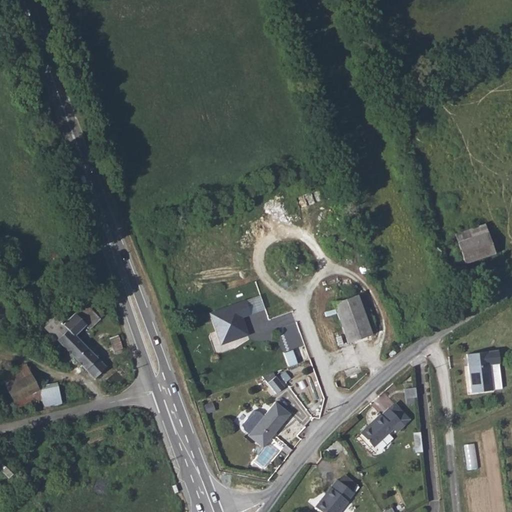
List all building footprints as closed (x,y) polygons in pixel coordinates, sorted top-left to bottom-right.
[(495,255),(485,227),(456,237),(465,265),(495,255)] [(349,342),(372,334),(359,299),(363,297),(362,294),(358,295),(357,293),(334,302),(349,342)] [(40,322),(86,376),(100,363),(72,330),(81,322),(84,324),(98,312),(92,306),(96,303),(90,297),(87,300),(82,295),(56,318),(50,312),(40,322)] [(250,314),(245,301),(211,313),(224,347),(250,338),(242,316),(250,314)] [(284,352),(289,365),(297,362),(293,349),(284,352)] [(498,350),(465,354),(470,393),(493,390),(489,365),(500,363),(498,350)] [(62,402),(58,382),(38,386),(36,380),(26,362),(0,376),(18,410),(43,397),(45,406),(62,402)] [(275,375),(266,382),(274,393),(283,386),(275,375)] [(274,431),(288,412),(273,400),(262,415),(256,411),(252,408),(239,426),(243,429),(248,433),(246,435),(261,446),(269,436),(268,435),(272,430),(274,431)] [(408,419),(390,402),(383,409),(381,408),(361,428),(376,442),(395,423),(400,427),(408,419)] [(335,457),(345,446),(337,440),(328,451),(335,457)] [(0,459),(0,468),(8,476),(15,470),(5,458),(0,459)] [(343,511),(360,493),(358,491),(344,480),(343,478),(320,505),(328,511),(343,511)]
